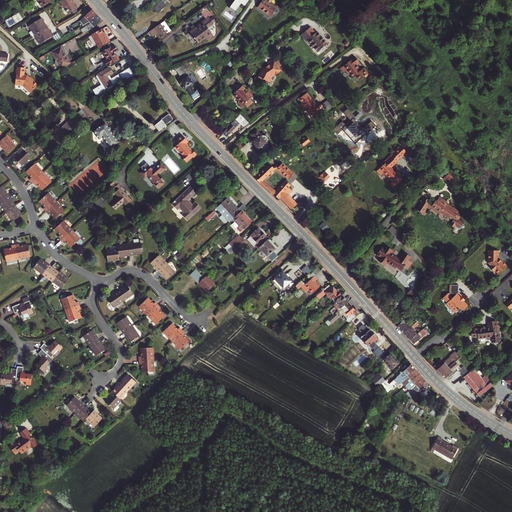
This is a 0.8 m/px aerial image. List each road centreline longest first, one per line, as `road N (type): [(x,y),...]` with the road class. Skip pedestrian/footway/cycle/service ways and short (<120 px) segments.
road 1 (secondary): [(413,356),(183,114),(94,0)]
road 2 (residential): [(89,396),(121,358),(93,307),(103,283)]
road 3 (secondary): [(511,435),(453,397),(413,356)]
road 4 (residential): [(103,283),(134,270),(182,313),(205,320)]
